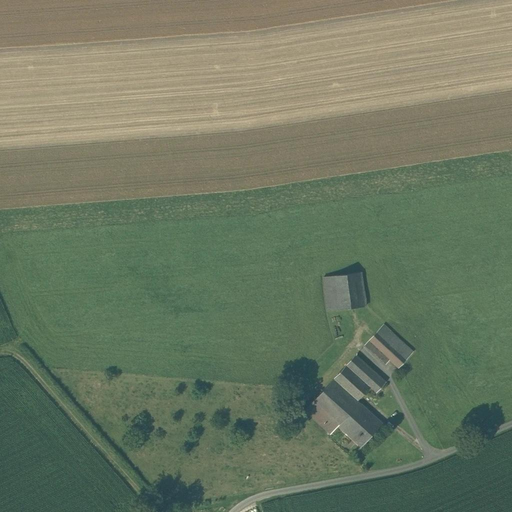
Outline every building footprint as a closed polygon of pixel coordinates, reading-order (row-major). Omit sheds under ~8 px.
[(366,272),(332,277),(337,313),(372,307),(366,272)] [(413,355),(390,333),(380,323),(363,342),(396,374),(413,355)] [(383,384),(351,355),(331,377),(359,402),(368,392),(373,396),(383,384)] [(359,402),(331,377),(311,400),(339,425),(353,439),(374,416),(359,402)] [(339,425),(311,400),(301,411),(314,424),(328,437),(339,425)] [(374,416),(353,439),(363,447),(377,431),(383,425),(374,416)]
